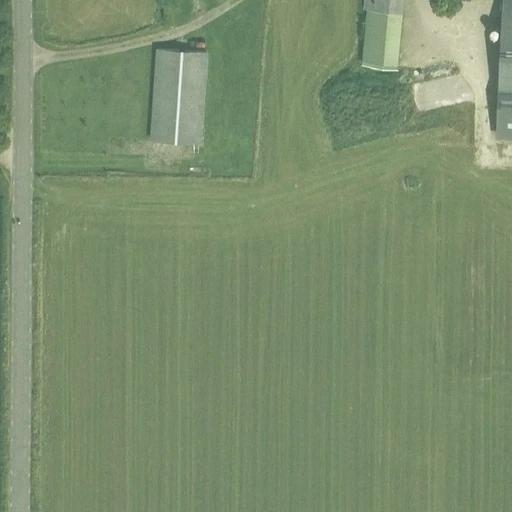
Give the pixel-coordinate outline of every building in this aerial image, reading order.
[(363,14),(363,36),(382,36),(382,14),(363,14)] [(500,134),(511,134),(511,16),(509,16),(509,29),(499,29),(500,134)] [(151,139),(202,143),(208,51),(157,47),(151,139)] [(431,71),(431,126),(472,126),(472,82),(479,82),(479,65),(446,65),(446,71),(431,71)] [(366,116),(344,117),(346,135),(368,133),(366,116)]
